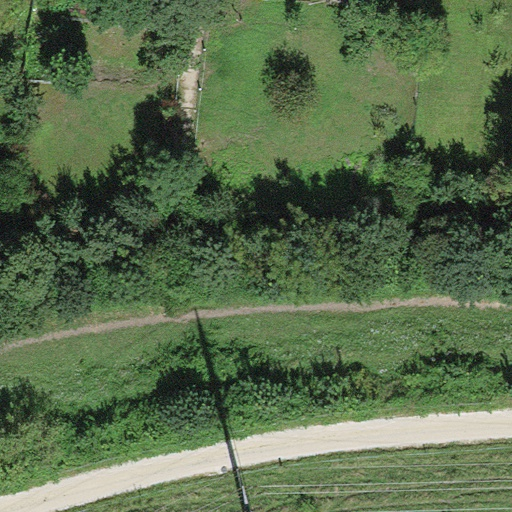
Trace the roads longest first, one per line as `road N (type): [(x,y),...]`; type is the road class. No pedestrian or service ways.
road 1 (unknown): [(0,229),(511,217)]
road 2 (track): [(511,428),(309,441),(16,511)]
